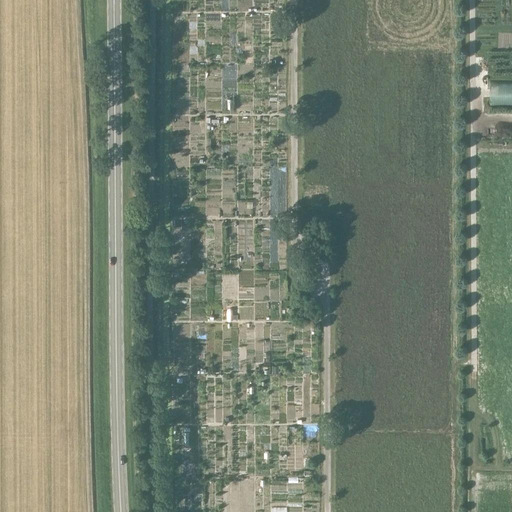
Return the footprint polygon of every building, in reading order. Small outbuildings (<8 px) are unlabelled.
[(351,46),(351,52),(359,52),(359,60),(367,60),(367,45),(364,45),(351,45),(351,46)] [(351,52),(351,67),(367,67),(367,60),(359,60),(359,52),(351,52)] [(384,57),(384,73),(392,73),(392,65),(399,65),(399,57),(384,57)] [(392,65),(392,73),(406,73),(406,57),(399,57),(399,65),(392,65)] [(386,100),(386,116),(394,116),(394,108),(401,108),(401,100),(386,100)] [(394,108),(394,116),(408,116),(408,100),(401,100),(401,108),(394,108)] [(351,107),(351,122),(359,122),(359,115),(367,115),(367,107),(352,107),(351,107)] [(351,129),(364,129),(364,130),(367,130),(367,115),(359,115),(359,122),(351,122),(351,129)] [(377,175),(377,191),(385,191),(385,183),(392,183),(392,175),(377,175)] [(385,183),(385,191),(399,191),(399,175),(392,175),(392,183),(385,183)] [(365,245),(365,269),(374,269),(374,245),(365,245)] [(401,245),(401,269),(410,269),(410,245),(401,245)] [(421,247),(421,256),(445,256),(445,247),(421,247)] [(363,306),(363,330),(372,330),(372,306),(363,306)] [(393,310),(393,334),(402,334),(402,310),(393,310)] [(440,311),(440,335),(449,335),(449,311),(440,311)] [(365,345),(365,369),(374,369),(374,345),(365,345)] [(401,345),(401,369),(410,369),(410,345),(401,345)] [(421,347),(421,356),(445,356),(445,347),(421,347)] [(363,405),(363,429),(372,429),(372,405),(363,405)] [(393,409),(393,433),(402,433),(402,409),(393,409)] [(440,410),(440,434),(449,434),(449,410),(440,410)] [(365,444),(365,468),(374,468),(374,444),(365,444)] [(401,444),(401,468),(410,468),(410,444),(401,444)] [(421,446),(421,455),(445,455),(445,446),(421,446)]
